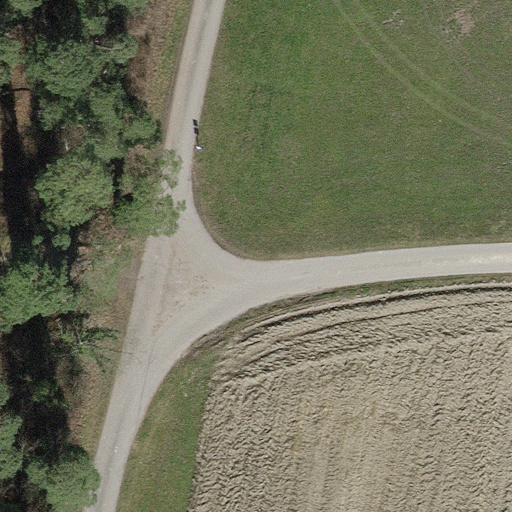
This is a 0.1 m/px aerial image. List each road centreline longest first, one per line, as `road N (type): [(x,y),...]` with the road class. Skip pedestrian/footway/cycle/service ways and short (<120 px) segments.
road 1 (unclassified): [(211,0),(174,178),(187,291),(118,413),(101,511)]
road 2 (track): [(187,291),(123,277),(0,269)]
